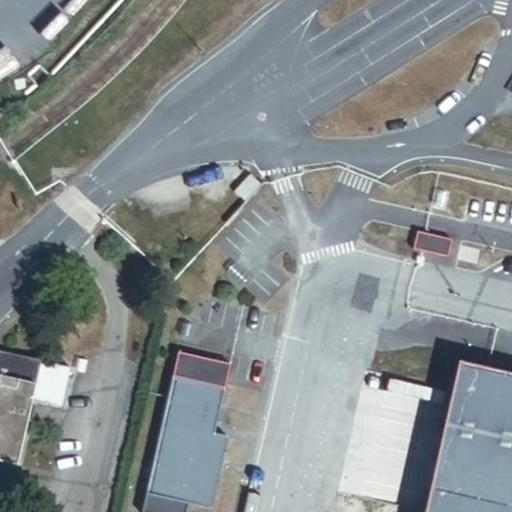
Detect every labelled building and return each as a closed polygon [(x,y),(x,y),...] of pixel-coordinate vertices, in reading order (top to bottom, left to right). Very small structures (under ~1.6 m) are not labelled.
[(450,240),(418,233),(414,250),(447,257),(450,240)] [(40,363),(0,352),(0,462),(16,466),(40,363)] [(230,366),(179,354),(146,491),(187,500),(211,507),(227,438),(214,435),(230,366)] [(511,511),(511,368),(456,355),(421,511),(511,511)] [(16,475),(0,471),(0,490),(12,493),(16,475)] [(142,511),(184,511),(187,500),(146,491),(141,511),(142,511)]
